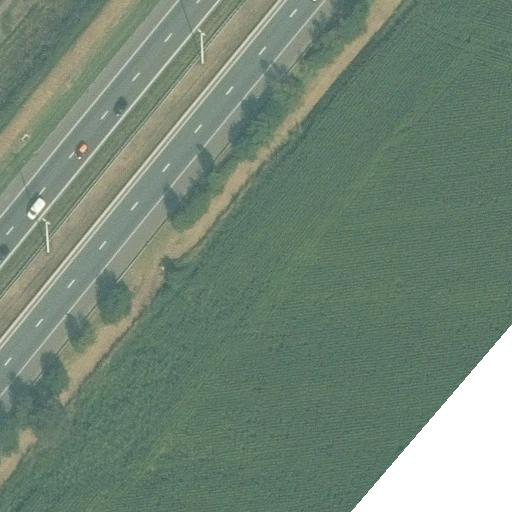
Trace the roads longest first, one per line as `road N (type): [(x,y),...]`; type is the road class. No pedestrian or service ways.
road 1 (motorway): [(0,375),(308,0)]
road 2 (motorway): [(200,0),(0,244)]
